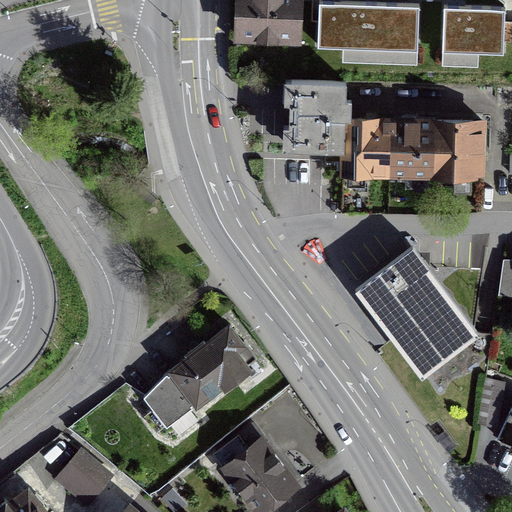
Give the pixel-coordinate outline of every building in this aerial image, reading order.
[(234,0),(234,36),(257,37),(257,45),(300,46),(300,39),(302,39),(303,0),(234,0)] [(319,0),(318,44),(341,44),(341,57),(418,58),(419,0),(319,0)] [(495,0),(443,0),(442,56),(477,57),(478,44),(503,45),(504,41),(511,40),(511,20),(505,20),(506,0),(495,0)] [(407,118),(381,118),(365,118),(345,118),(345,81),(291,80),(290,139),(290,145),(344,146),(344,170),(454,171),(454,187),(471,187),(471,171),(483,171),(483,152),(483,119),(432,118),(407,118)] [(412,247),(354,290),(421,381),(480,337),(412,247)] [(511,294),(511,256),(503,255),(499,293),(511,294)] [(166,364),(169,369),(142,390),(168,424),(222,383),(223,385),(247,367),(246,365),(261,354),(230,315),(166,364)] [(486,376),(479,423),(498,425),(505,379),(486,376)] [(511,402),(497,436),(510,442),(508,446),(511,447),(511,402)] [(262,437),(263,436),(253,423),(216,451),(261,510),(297,483),(264,440),(262,437)] [(445,429),(437,435),(448,450),(456,444),(445,429)] [(81,450),(64,471),(91,493),(100,483),(108,473),(81,450)] [(44,511),(26,489),(12,500),(6,493),(0,497),(0,511),(44,511)]
